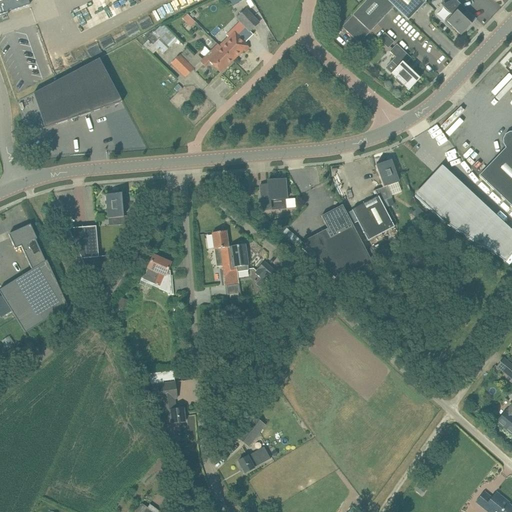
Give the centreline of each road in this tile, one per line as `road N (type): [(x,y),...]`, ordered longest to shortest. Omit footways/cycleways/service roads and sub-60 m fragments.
road 1 (unclassified): [(451,411),(205,187),(189,160)]
road 2 (unclassified): [(234,511),(201,428),(184,195),(189,160)]
road 3 (unclassified): [(0,391),(97,308),(189,160)]
road 4 (unclassified): [(189,160),(329,148),(398,126)]
road 5 (unclassified): [(14,184),(189,160)]
road 6 (unclassified): [(189,160),(199,134),(303,31)]
road 7 (unclassified): [(398,126),(511,21)]
road 8 (unclassified): [(398,126),(303,31)]
